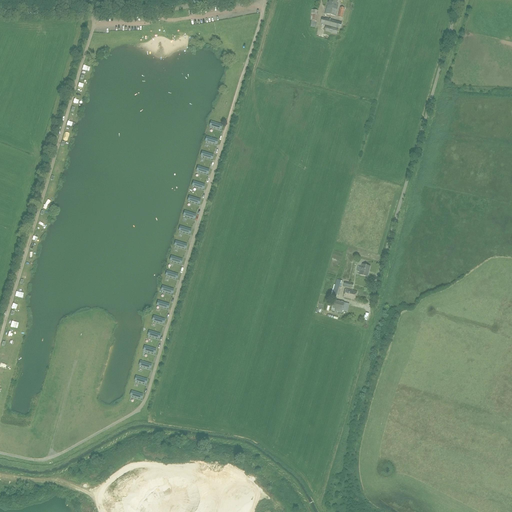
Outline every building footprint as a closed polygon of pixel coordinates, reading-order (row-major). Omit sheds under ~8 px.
[(335,16),(337,7),(338,4),(337,4),(337,0),(329,0),(329,2),(328,2),(325,14),(335,16)] [(321,24),(340,29),(342,23),(325,18),(325,19),(322,19),(321,24)] [(360,272),(359,275),(367,277),(370,267),(362,265),(361,268),(358,267),(357,271),(360,272)] [(332,295),(337,297),(342,281),(336,279),(332,295)] [(357,292),(345,289),(343,298),(355,301),(357,292)] [(333,300),(331,311),(342,313),(344,303),(333,300)]
